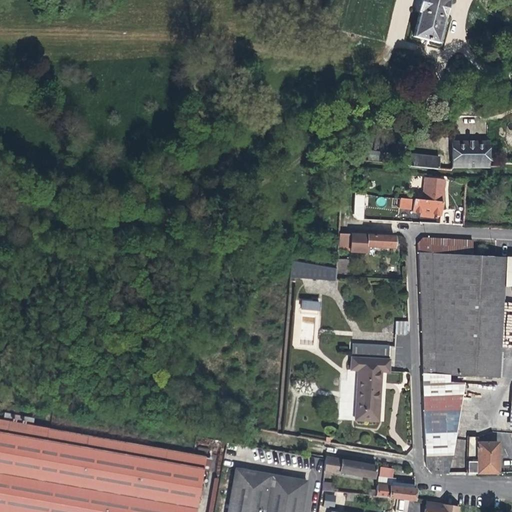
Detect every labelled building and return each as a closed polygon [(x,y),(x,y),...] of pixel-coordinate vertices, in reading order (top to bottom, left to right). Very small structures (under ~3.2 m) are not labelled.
[(420,0),(411,37),(437,44),(444,16),(447,0),(420,0)] [(451,142),(452,168),(487,167),(487,142),(451,142)] [(409,154),(408,166),(415,167),(417,154),(409,154)] [(417,154),(415,167),(437,169),(438,156),(417,154)] [(422,200),(442,202),(443,190),(444,178),(424,177),(422,200)] [(363,194),(353,192),(353,214),(358,220),(373,221),(373,214),(362,213),(363,194)] [(410,212),(419,213),(431,214),(440,215),(442,202),(422,200),(399,198),(399,209),(410,210),(410,212)] [(393,248),(394,237),(337,234),(336,250),(366,252),(367,247),(382,248),(393,248)] [(502,286),(504,257),(493,256),(473,255),(474,240),(422,238),(415,246),(421,376),(448,377),(497,379),(502,286)] [(511,257),(504,257),(502,286),(511,285),(511,257)] [(347,260),(335,259),(335,269),(335,272),(346,273),(347,260)] [(287,276),(334,279),(335,272),(335,269),(313,265),(288,260),(287,276)] [(300,301),(300,310),(319,310),(319,302),(300,301)] [(303,316),(300,332),(313,334),(315,318),(303,316)] [(395,335),(408,335),(408,321),(395,321),(395,335)] [(389,346),(351,343),(350,359),(388,360),(389,346)] [(339,358),(340,347),(333,347),(332,357),(339,358)] [(380,372),(388,372),(388,360),(350,359),(350,371),(357,371),(354,420),(378,421),(379,391),(380,372)] [(422,383),(448,384),(448,377),(421,376),(422,383)] [(422,383),(425,470),(430,474),(443,473),(462,385),(448,384),(422,383)] [(0,420),(0,511),(195,511),(205,457),(0,420)] [(467,437),(466,474),(497,474),(497,460),(497,443),(476,443),(476,438),(467,437)] [(324,457),(323,460),(323,472),(337,474),(338,473),(372,479),(375,466),(343,461),(324,457)] [(386,480),(389,465),(381,464),(378,479),(386,480)] [(226,511),(300,511),(306,481),(235,469),(226,511)] [(332,493),(332,482),(323,482),(324,507),(335,507),(335,493),(332,493)] [(377,485),(375,497),(412,502),(413,490),(402,488),(377,485)] [(456,511),(457,508),(424,503),(422,511),(456,511)]
